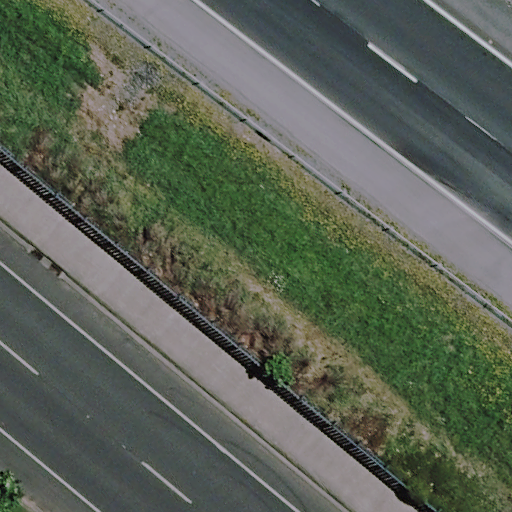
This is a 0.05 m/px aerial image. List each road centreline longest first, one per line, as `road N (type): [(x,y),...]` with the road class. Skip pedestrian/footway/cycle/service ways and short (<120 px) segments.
road 1 (motorway): [(511,231),(204,0)]
road 2 (tertiary): [(0,341),(203,511)]
